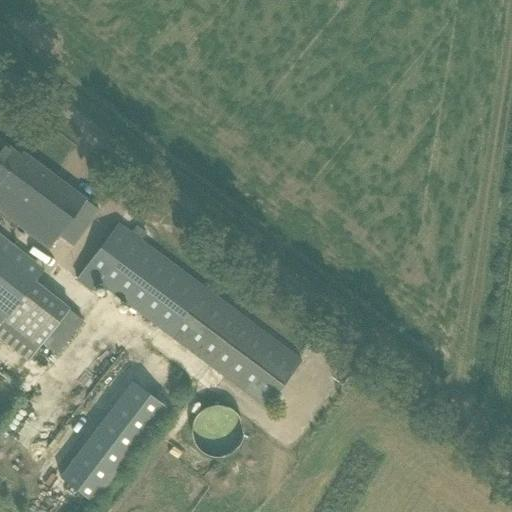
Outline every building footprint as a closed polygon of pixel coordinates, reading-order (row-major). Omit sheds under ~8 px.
[(0,210),(54,251),(63,238),(71,244),(86,225),(98,209),(22,152),(19,156),(0,141),(0,210)] [(98,281),(266,407),(301,360),(141,240),(130,233),(118,223),(106,239),(76,279),(91,290),(98,281)] [(137,225),(130,233),(141,240),(147,232),(137,225)] [(0,338),(27,360),(41,344),(55,355),(82,321),(68,310),(69,309),(0,253),(0,338)] [(209,405),(194,432),(226,450),(241,422),(209,405)] [(98,426),(58,480),(91,505),(132,451),(98,426)]
